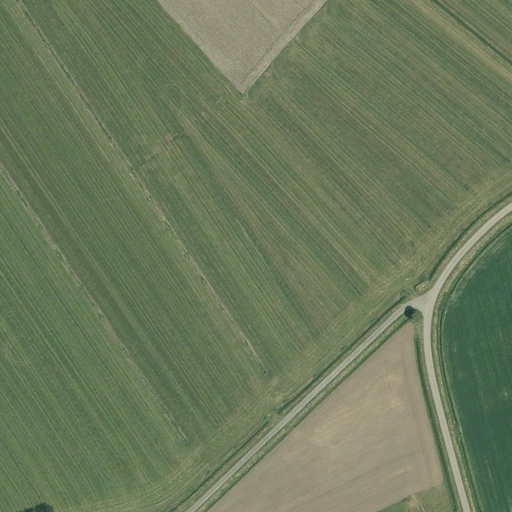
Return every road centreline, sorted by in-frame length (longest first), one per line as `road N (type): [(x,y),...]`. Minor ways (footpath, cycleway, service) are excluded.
road 1 (unclassified): [(429,300),(399,311),(188,511)]
road 2 (unclassified): [(467,511),(433,384),(429,300)]
road 3 (unclassified): [(429,300),(472,240),(511,206)]
